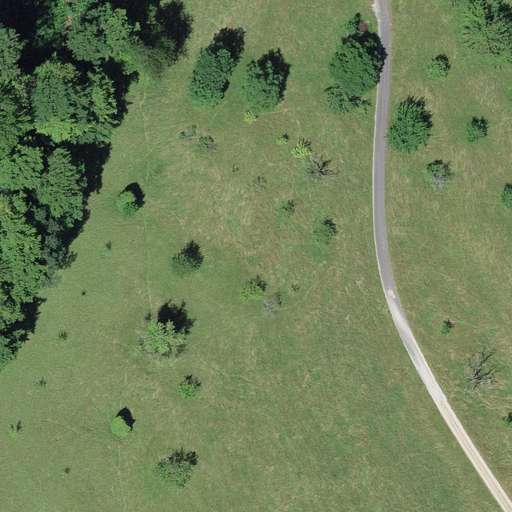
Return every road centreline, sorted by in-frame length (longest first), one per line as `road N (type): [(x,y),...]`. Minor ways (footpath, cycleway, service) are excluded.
road 1 (track): [(376,0),(377,248),(401,326)]
road 2 (track): [(511,511),(401,326)]
